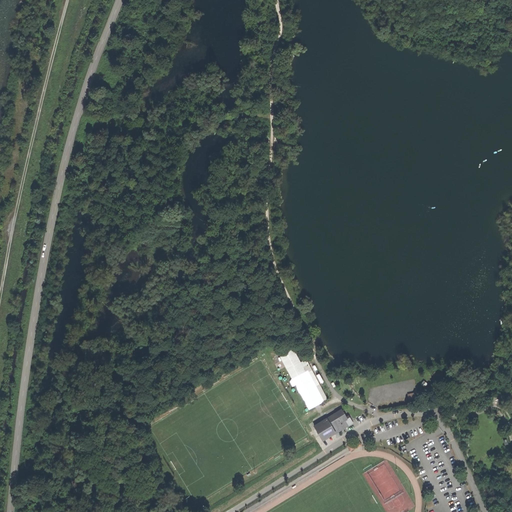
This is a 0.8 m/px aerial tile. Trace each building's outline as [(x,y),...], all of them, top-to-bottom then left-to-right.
[(281,354),(294,379),(306,373),(301,362),(293,348),(281,354)] [(320,383),(307,358),(301,362),(306,373),(314,386),(320,383)] [(320,383),(314,386),(321,401),(327,398),(320,383)] [(414,392),(408,393),(410,402),(418,401),(424,394),(417,388),(414,392)] [(314,425),(322,439),(335,431),(336,432),(348,425),(344,418),(346,416),(342,408),(314,425)]
